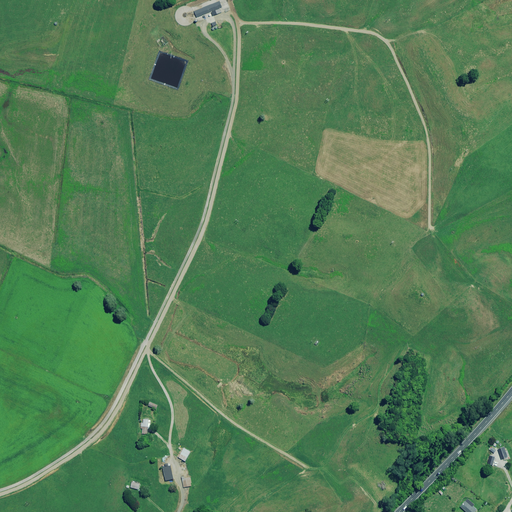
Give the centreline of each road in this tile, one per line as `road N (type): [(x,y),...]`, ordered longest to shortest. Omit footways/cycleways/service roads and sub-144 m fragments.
road 1 (unknown): [(144,346),(202,223),(232,77)]
road 2 (unknown): [(0,491),(50,466),(97,428),(144,346)]
road 3 (unknown): [(144,346),(173,410),(167,443),(182,489),(176,511)]
road 4 (trunk): [(398,511),(511,391)]
